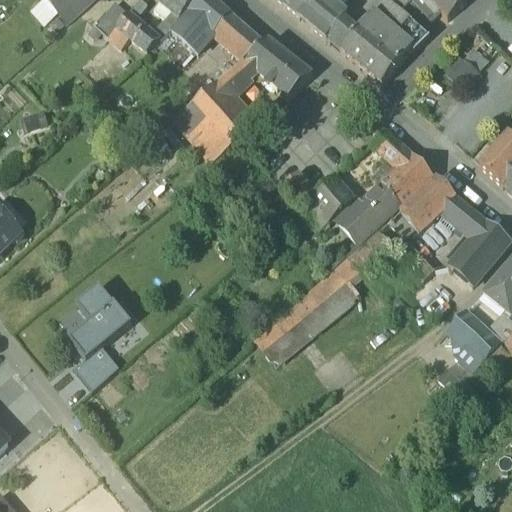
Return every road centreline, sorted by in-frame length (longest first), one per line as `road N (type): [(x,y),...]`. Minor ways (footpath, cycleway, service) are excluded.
road 1 (track): [(202,511),(437,333),(511,253)]
road 2 (residential): [(0,342),(136,511)]
road 3 (tertiary): [(511,220),(380,107)]
road 4 (tertiary): [(380,107),(252,0)]
road 5 (residential): [(380,107),(434,45),(489,0)]
